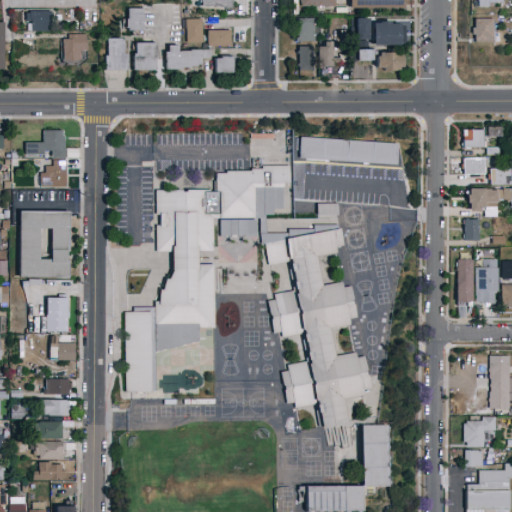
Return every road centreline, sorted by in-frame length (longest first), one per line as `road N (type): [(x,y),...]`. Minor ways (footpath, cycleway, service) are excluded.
road 1 (residential): [(0,104),(511,102)]
road 2 (residential): [(437,103),(434,511)]
road 3 (residential): [(93,511),(95,104)]
